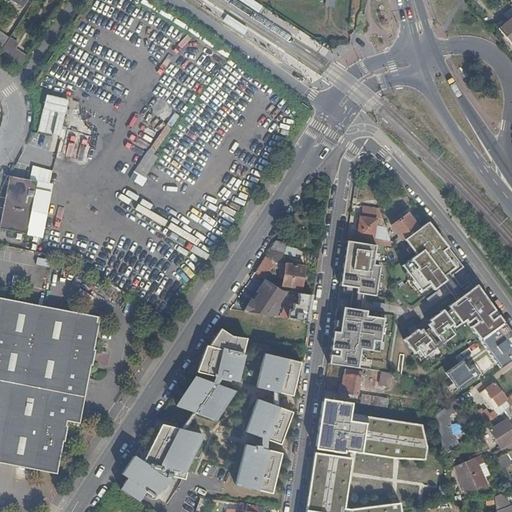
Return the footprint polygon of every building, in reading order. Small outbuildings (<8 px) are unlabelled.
[(511,17),(502,25),(507,30),(503,33),(511,44),(511,17)] [(0,49),(1,51),(7,42),(10,37),(11,36),(0,28),(0,49)] [(7,42),(1,51),(19,69),(26,59),(15,48),(18,45),(10,37),(7,42)] [(51,186),(10,177),(0,223),(0,229),(40,238),(51,186)] [(347,234),(346,241),(374,245),(391,247),(390,243),(380,208),(362,205),(357,236),(347,234)] [(406,237),(419,228),(409,213),(391,224),(400,236),(402,240),(406,237)] [(419,228),(406,237),(417,253),(402,263),(419,288),(428,282),(432,287),(443,280),(453,273),(464,267),(430,220),(419,228)] [(400,236),(390,243),(391,247),(402,240),(400,236)] [(342,309),(336,308),(328,364),(357,368),(359,349),(377,351),(381,318),(363,316),(364,310),(358,309),(362,294),(373,296),(379,265),(372,264),(374,245),(346,241),(340,284),(344,285),(343,292),(351,293),(350,307),(342,306),(342,309)] [(285,246),(274,243),(271,248),(268,259),(265,257),(255,273),(258,275),(276,286),(281,290),(286,291),(298,293),(301,293),(304,267),(280,264),(279,270),(278,278),(283,279),(282,284),(268,275),(273,267),(276,263),(280,264),(283,254),(285,246)] [(297,249),(285,246),(283,254),(295,257),(297,249)] [(443,280),(452,293),(461,286),(453,273),(443,280)] [(251,285),(261,291),(247,312),(275,316),(286,291),(281,290),(276,286),(258,275),(251,285)] [(479,340),(503,323),(476,284),(473,287),(469,281),(461,286),(452,293),(457,301),(449,307),(451,310),(446,313),(444,310),(430,321),(431,323),(428,325),(442,344),(455,335),(449,327),(453,325),(455,328),(465,321),(467,324),(473,319),(476,323),(469,327),(479,340)] [(301,293),(298,293),(293,319),(308,321),(313,295),(301,293)] [(99,314),(0,296),(0,460),(58,470),(64,439),(65,439),(68,424),(66,423),(67,419),(80,421),(90,363),(92,363),(94,347),(93,347),(99,314)] [(210,347),(197,372),(214,376),(221,378),(236,382),(247,339),(231,336),(220,329),(213,349),(210,347)] [(436,348),(422,329),(419,331),(417,329),(403,339),(413,353),(418,350),(423,358),(436,348)] [(511,346),(499,330),(477,346),(481,351),(490,363),(511,347),(511,346)] [(462,365),(481,351),(477,346),(475,343),(455,357),(462,365)] [(264,353),(255,387),(289,395),(291,389),(294,390),(300,362),(264,353)] [(357,396),(361,373),(345,370),(344,376),(343,376),(342,387),(341,393),(357,396)] [(481,370),(470,378),(475,384),(485,377),(481,370)] [(381,371),(379,385),(390,387),(393,373),(381,371)] [(210,382),(196,376),(176,406),(213,420),(233,390),(217,384),(210,382)] [(494,411),(497,416),(503,412),(511,406),(506,400),(493,383),(481,392),(493,409),(492,410),(494,411)] [(360,404),(386,408),(388,400),(361,396),(360,404)] [(434,415),(443,455),(459,443),(454,436),(449,415),(463,406),(458,398),(434,415)] [(292,412),(257,399),(245,431),(280,444),(292,412)] [(351,404),(322,399),(314,448),(331,452),(332,448),(392,458),(424,459),(425,447),(420,425),(349,414),(351,404)] [(511,405),(511,406),(503,412),(506,417),(511,412),(511,405)] [(487,416),(490,421),(497,416),(494,411),(487,416)] [(475,425),(478,430),(490,421),(487,416),(475,425)] [(489,430),(500,448),(509,443),(508,440),(511,437),(511,430),(507,422),(500,427),(498,424),(489,430)] [(142,462),(133,456),(120,474),(147,489),(147,491),(154,495),(173,477),(179,478),(202,434),(160,424),(142,462)] [(255,446),(243,445),(234,485),(271,493),(278,460),(276,459),(278,453),(264,450),(265,447),(255,445),(255,446)] [(509,461),(506,455),(495,461),(499,467),(509,461)] [(350,462),(314,456),(305,511),(401,511),(399,493),(350,500),(345,500),(350,462)] [(483,463),(479,456),(454,468),(465,495),(487,485),(483,477),(482,478),(477,466),(483,463)] [(483,463),(477,466),(482,478),(483,477),(489,474),(484,463),(483,463)] [(505,491),(494,497),(495,511),(511,511),(511,504),(510,505),(505,491)]
